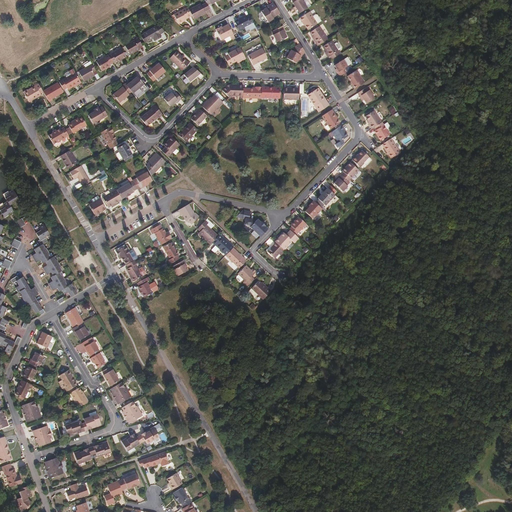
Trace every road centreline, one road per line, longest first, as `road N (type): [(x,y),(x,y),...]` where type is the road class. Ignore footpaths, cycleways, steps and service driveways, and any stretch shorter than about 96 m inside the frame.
road 1 (residential): [(324,75),(358,128),(355,143),(283,210),(183,189),(96,240)]
road 2 (unclassified): [(257,511),(116,275)]
road 3 (residential): [(50,314),(120,426),(31,458)]
road 4 (residential): [(93,90),(151,142),(219,73)]
road 5 (unclassified): [(96,240),(29,127)]
